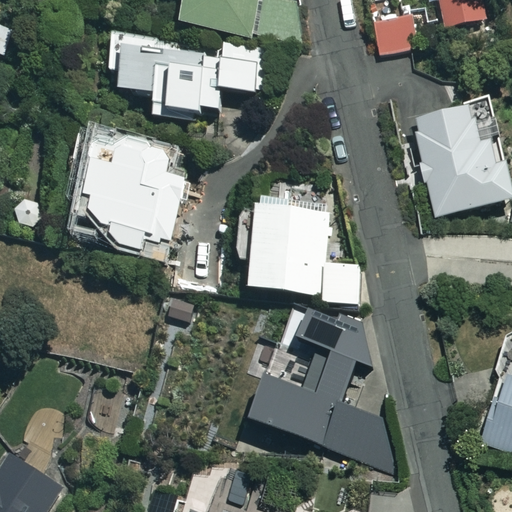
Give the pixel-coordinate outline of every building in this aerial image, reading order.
[(270,0),(199,0),(194,33),(265,46),(265,41),(299,47),(306,9),(270,3),(270,0)] [(445,0),(451,35),(494,29),(489,0),(445,0)] [(426,55),(422,25),(381,32),(386,61),(426,55)] [(188,54),(189,49),(122,41),(117,79),(131,81),(128,105),(162,108),(160,126),(211,131),(213,116),(227,118),(229,99),(265,103),(271,54),(229,49),(228,59),(188,54)] [(476,117),(427,126),(430,140),(425,141),(441,224),(511,210),(511,135),(506,106),(475,112),(476,117)] [(167,171),(132,163),(128,178),(111,173),(100,209),(108,212),(104,226),(130,255),(151,260),(154,248),(179,254),(191,203),(161,195),(167,171)] [(290,207),(271,205),(262,298),(330,304),(330,309),(365,312),(369,273),(333,269),(338,221),(290,216),(290,207)] [(368,332),(299,307),(272,383),(277,385),(261,429),(394,476),(394,428),(350,413),(372,351),(368,332)] [(511,353),(503,384),(508,386),(488,449),(511,456),(511,353)] [(57,511),(68,496),(18,461),(0,485),(0,511),(57,511)]
